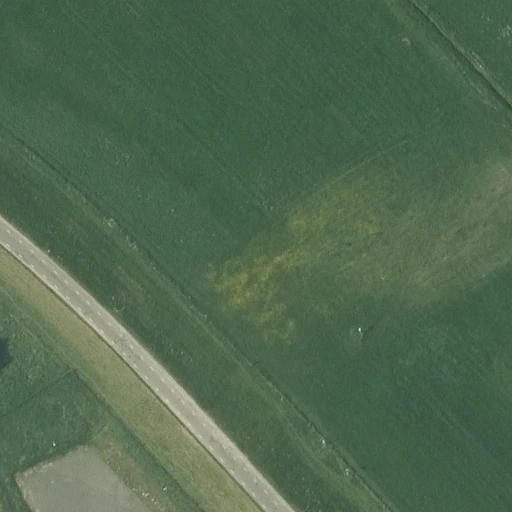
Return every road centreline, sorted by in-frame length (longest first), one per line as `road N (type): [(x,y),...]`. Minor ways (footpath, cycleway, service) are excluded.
road 1 (motorway): [(0,395),(511,120)]
road 2 (motorway): [(511,72),(0,346)]
road 3 (track): [(407,0),(342,29),(232,49),(0,52)]
road 4 (tertiary): [(267,511),(129,356),(0,238)]
